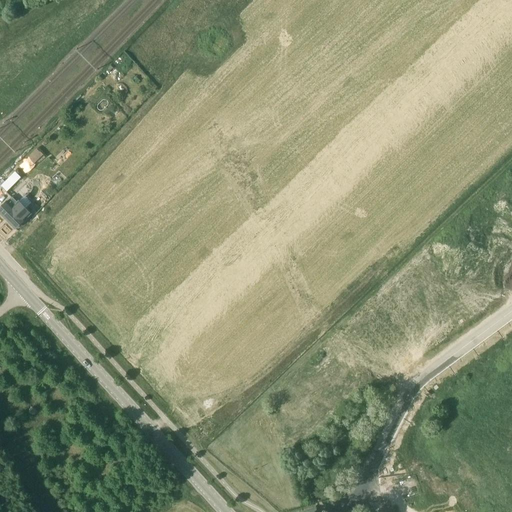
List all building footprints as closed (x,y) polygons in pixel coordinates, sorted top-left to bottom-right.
[(53,189),(81,163),(72,153),(53,170),(50,168),(41,176),(53,189)] [(33,167),(32,165),(33,165),(30,161),(27,159),(20,166),(26,173),(28,171),(29,172),(33,167)] [(2,188),(6,192),(21,177),(17,173),(2,187),(2,188)] [(37,207),(47,198),(41,191),(31,200),(37,207)] [(11,197),(6,201),(0,207),(0,213),(15,229),(31,213),(18,201),(17,202),(11,197)]
